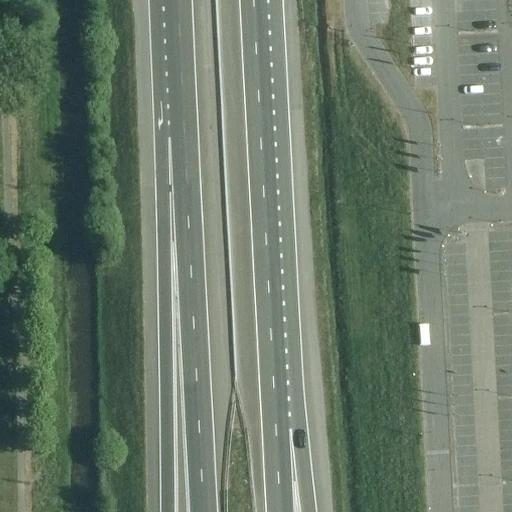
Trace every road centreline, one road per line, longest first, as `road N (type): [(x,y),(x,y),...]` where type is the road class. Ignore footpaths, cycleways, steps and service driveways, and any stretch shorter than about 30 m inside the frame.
road 1 (residential): [(440,511),(418,133),(355,25),(353,0)]
road 2 (motorway): [(275,431),(252,0)]
road 3 (motorway): [(183,137),(202,511)]
road 4 (motorway): [(183,137),(167,511)]
road 5 (motorway): [(178,0),(183,137)]
